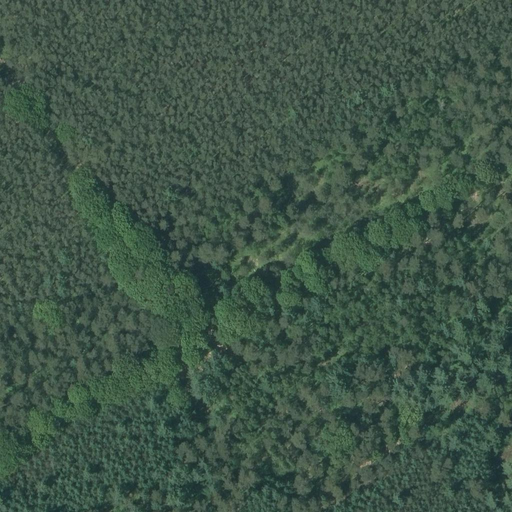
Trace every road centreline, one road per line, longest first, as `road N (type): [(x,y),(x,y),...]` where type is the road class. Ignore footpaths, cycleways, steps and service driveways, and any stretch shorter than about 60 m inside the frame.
road 1 (track): [(195,343),(511,171)]
road 2 (track): [(0,48),(195,343)]
road 3 (track): [(316,511),(357,493),(511,367)]
road 4 (track): [(0,453),(195,343)]
road 5 (track): [(218,329),(322,509)]
